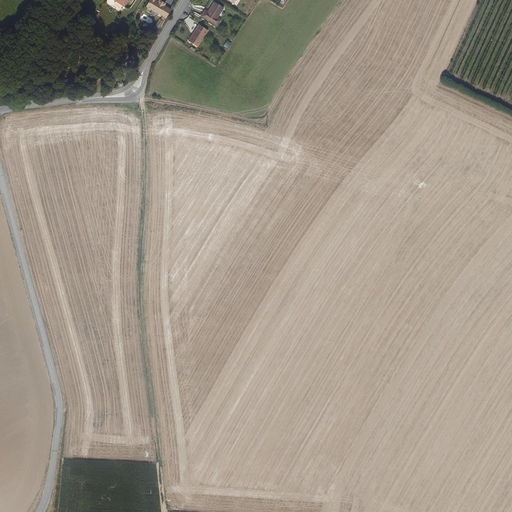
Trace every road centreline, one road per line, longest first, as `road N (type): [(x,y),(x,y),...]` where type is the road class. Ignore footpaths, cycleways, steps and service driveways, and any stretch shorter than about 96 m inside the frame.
road 1 (track): [(140,93),(137,275),(161,511)]
road 2 (tertiary): [(40,511),(59,408),(0,171)]
road 3 (track): [(347,0),(259,121),(141,97)]
